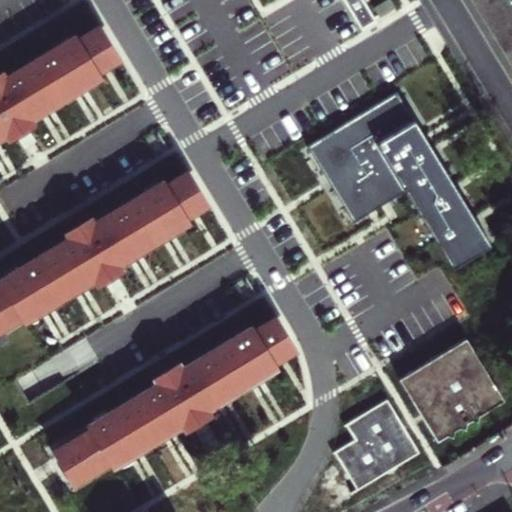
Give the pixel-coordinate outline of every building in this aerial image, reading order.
[(480,0),(487,12),(507,0),(480,0)] [(507,0),(487,12),(494,24),(511,13),(511,3),(510,0),(507,0)] [(511,13),(494,24),(502,35),(511,29),(511,13)] [(114,54),(96,24),(75,36),(72,32),(0,77),(0,129),(5,126),(7,131),(25,120),(23,115),(96,70),(94,65),(114,54)] [(511,29),(502,35),(510,48),(511,46),(511,29)] [(396,87),(307,140),(353,215),(404,185),(450,263),(488,240),(396,87)] [(203,198),(185,168),(164,179),(161,175),(89,221),(85,215),(69,225),(72,231),(0,274),(0,328),(93,270),(96,274),(114,263),(112,259),(185,214),(183,209),(203,198)] [(288,339),(270,310),(249,322),(245,316),(174,359),(170,353),(153,363),(157,369),(49,434),(54,443),(57,441),(78,476),(183,414),(186,416),(203,406),(201,402),(273,358),(268,351),(288,339)] [(469,330),(402,370),(440,432),(452,425),(456,426),(458,421),(465,417),(469,419),(471,414),(478,410),(482,411),(483,407),(506,393),(469,330)] [(142,511),(163,511),(158,502),(150,508),(142,511)]
